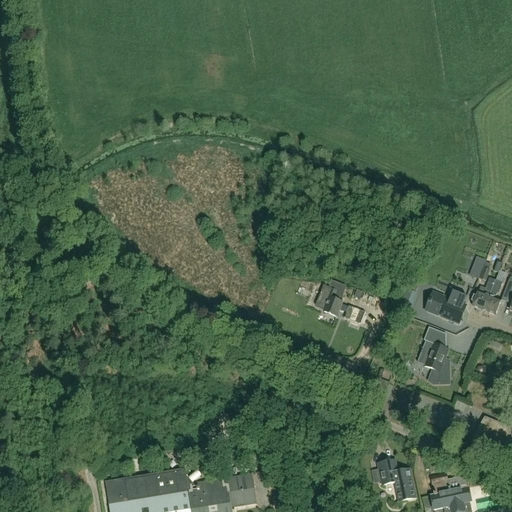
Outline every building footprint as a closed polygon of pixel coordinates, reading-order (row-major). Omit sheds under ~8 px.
[(491,271),(489,270),(491,265),(486,263),(484,268),(480,279),(486,282),(491,271)] [(482,271),(475,268),(471,277),(479,280),(482,271)] [(448,275),(446,280),(443,278),(439,288),(452,293),(457,279),(448,275)] [(490,297),(484,312),(496,316),(502,302),(496,299),(498,294),(499,295),(503,284),(497,281),(492,292),(490,297)] [(509,300),(511,290),(511,281),(509,281),(502,297),(509,300)] [(490,297),(492,292),(481,287),(473,307),(484,312),(490,297)] [(328,298),(330,299),(324,313),(337,318),(343,303),(334,300),(337,292),(331,290),(328,298)] [(450,301),(434,295),(431,301),(429,304),(430,304),(427,311),(460,324),(467,307),(464,306),(467,297),(466,297),(466,299),(453,294),(450,301)] [(433,345),(444,349),(446,342),(434,338),(427,335),(425,342),(427,342),(433,345)] [(449,368),(443,366),(449,351),(444,349),(433,345),(425,367),(434,371),(430,382),(434,385),(449,385),(449,368)] [(511,436),(511,437),(509,428),(485,419),(474,438),(511,461),(511,436)] [(396,461),(377,464),(382,487),(395,484),(393,473),(398,472),(396,461)] [(195,473),(187,479),(186,469),(178,471),(106,483),(109,504),(110,511),(232,511),(232,509),(258,505),(253,475),(191,485),(199,479),(195,473)] [(398,472),(393,473),(395,484),(399,503),(417,500),(410,470),(398,472)] [(448,481),(447,475),(431,478),(435,496),(431,497),(435,511),(444,509),(445,511),(471,511),(470,504),(472,503),(469,488),(468,489),(466,481),(464,481),(463,478),(448,481)]
